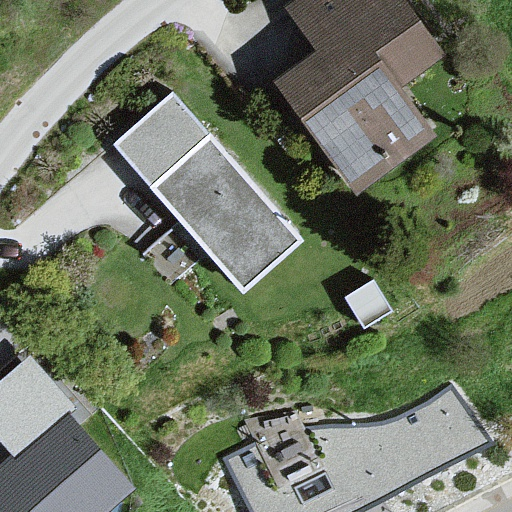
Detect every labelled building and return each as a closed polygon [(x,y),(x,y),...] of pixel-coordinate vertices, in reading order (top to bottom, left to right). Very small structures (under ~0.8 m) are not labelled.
[(405,0),(295,0),(287,6),(317,49),(274,80),(355,194),(436,136),(398,83),(443,51),(405,0)] [(173,88),(115,136),(237,280),(295,232),(173,88)] [(0,382),(0,440),(14,457),(62,414),(71,406),(28,357),(0,382)] [(225,458),(252,511),(352,511),(491,443),(453,385),(414,409),(376,423),(320,422),(288,429),(225,458)] [(14,457),(0,469),(0,511),(102,511),(129,488),(62,414),(14,457)]
